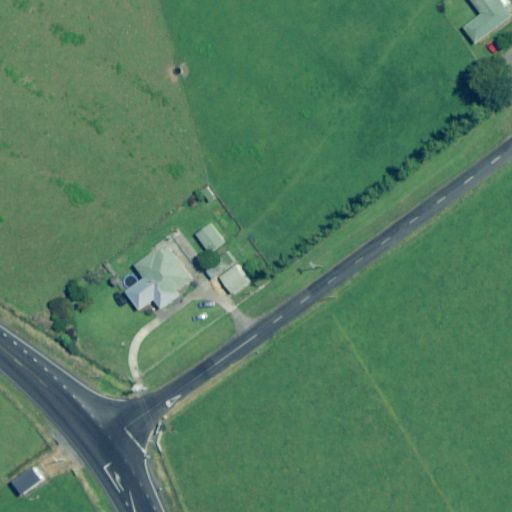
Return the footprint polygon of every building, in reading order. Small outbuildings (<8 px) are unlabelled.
[(511,19),(511,15),(500,0),(473,0),(484,14),(465,28),(477,45),(511,19)] [(227,243),(214,224),(198,235),(212,254),(227,243)] [(162,253),(160,249),(134,268),(144,281),(128,293),(142,311),(156,300),(164,310),(181,297),(178,293),(195,280),(170,247),(162,253)] [(251,282),(240,265),(222,278),(234,294),(251,282)] [(39,465),(14,484),(24,497),(49,478),(39,465)]
